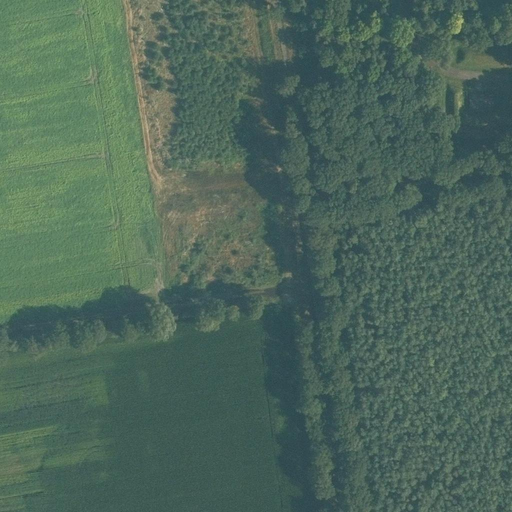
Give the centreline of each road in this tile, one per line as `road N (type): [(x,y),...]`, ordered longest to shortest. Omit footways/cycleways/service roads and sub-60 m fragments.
road 1 (track): [(290,282),(0,330)]
road 2 (track): [(290,282),(246,0)]
